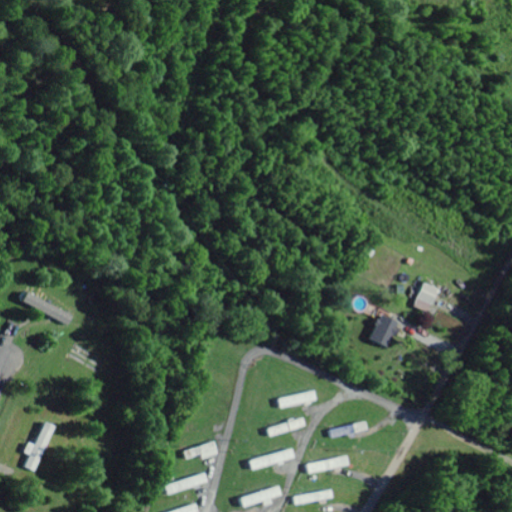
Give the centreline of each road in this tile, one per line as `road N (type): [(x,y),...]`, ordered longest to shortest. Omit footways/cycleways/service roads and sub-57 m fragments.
road 1 (residential): [(364,511),(511,261)]
road 2 (residential): [(361,389),(280,354),(252,357),(208,511)]
road 3 (residential): [(272,511),(321,418),(361,389),(418,423)]
